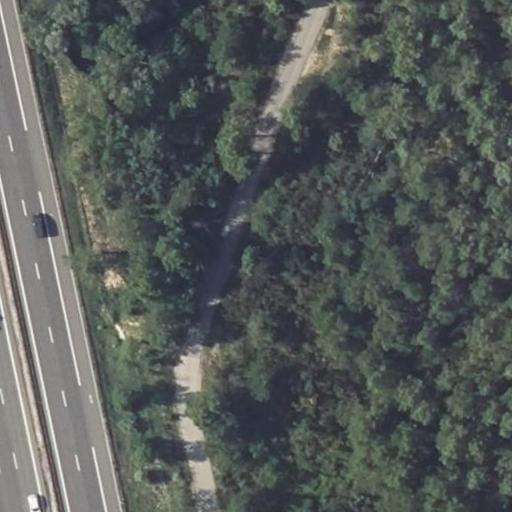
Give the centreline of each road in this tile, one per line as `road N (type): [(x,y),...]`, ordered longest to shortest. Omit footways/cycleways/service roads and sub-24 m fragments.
road 1 (residential): [(214,511),(185,401),(189,340),(317,0)]
road 2 (motorway): [(94,511),(0,77)]
